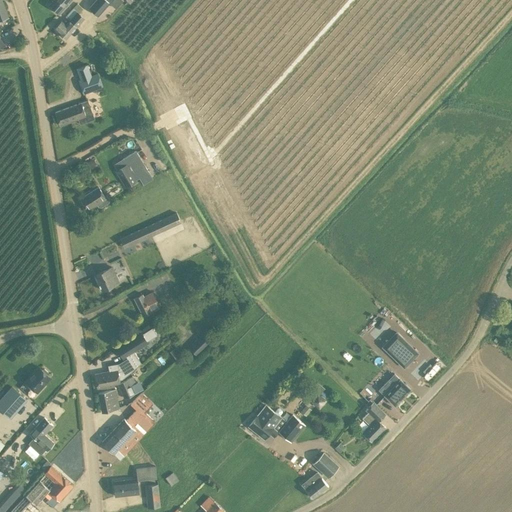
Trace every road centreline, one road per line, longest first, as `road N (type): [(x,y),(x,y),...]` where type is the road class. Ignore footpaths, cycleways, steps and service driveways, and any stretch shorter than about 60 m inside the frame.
road 1 (unclassified): [(75,326),(22,0)]
road 2 (unclassified): [(296,511),(354,475),(467,355),(501,283)]
road 3 (unclassified): [(96,511),(75,326)]
road 4 (unknown): [(50,153),(120,120),(135,129),(148,155)]
